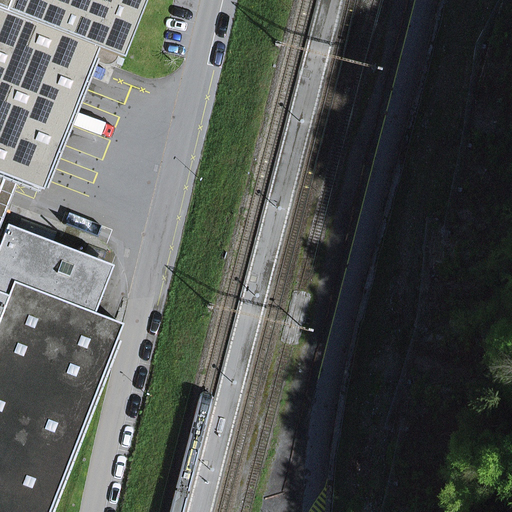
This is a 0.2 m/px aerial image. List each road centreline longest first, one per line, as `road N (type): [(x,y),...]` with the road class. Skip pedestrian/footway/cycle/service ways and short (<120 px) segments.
road 1 (unclassified): [(96,511),(218,0)]
road 2 (secondary): [(460,0),(367,360),(344,511)]
